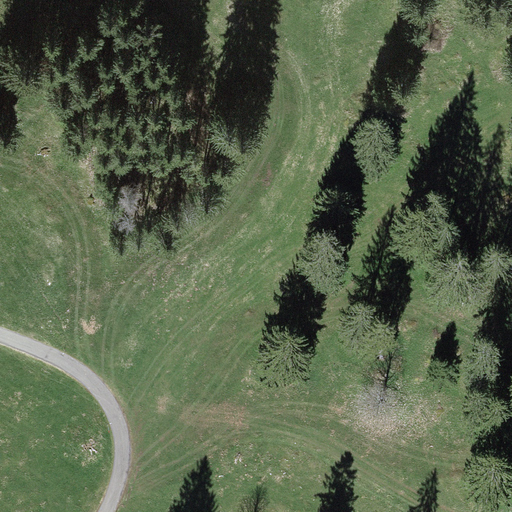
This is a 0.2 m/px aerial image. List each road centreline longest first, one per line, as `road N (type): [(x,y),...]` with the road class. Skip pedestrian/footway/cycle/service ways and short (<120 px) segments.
road 1 (track): [(115,414),(174,412),(330,449),(438,511)]
road 2 (unclassified): [(0,336),(53,356),(106,398),(121,447),(106,511)]
